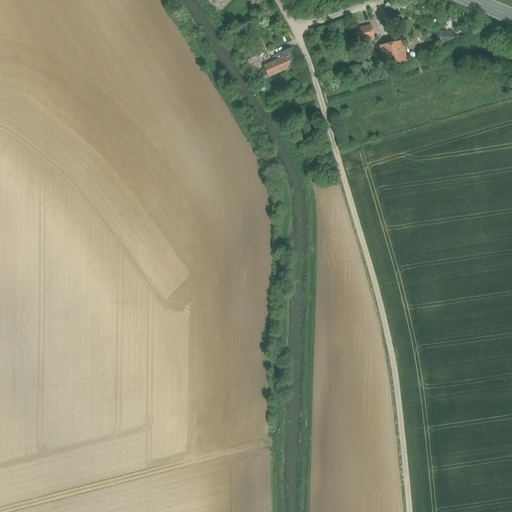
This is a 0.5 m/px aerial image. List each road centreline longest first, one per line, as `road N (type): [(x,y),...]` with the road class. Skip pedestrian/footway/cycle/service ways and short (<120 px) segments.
road 1 (track): [(10,511),(278,440),(288,211),(278,175),(174,0)]
road 2 (unclassified): [(277,0),(309,62),(381,300),(412,511)]
